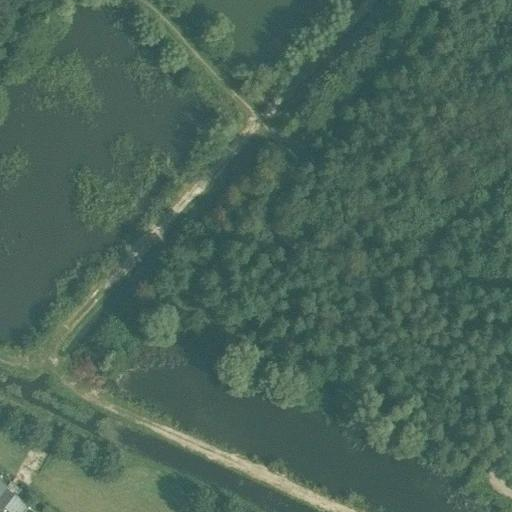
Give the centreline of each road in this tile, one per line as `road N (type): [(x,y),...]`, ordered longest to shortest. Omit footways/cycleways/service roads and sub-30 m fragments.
road 1 (track): [(286,149),(351,100),(435,0)]
road 2 (track): [(286,149),(143,0)]
